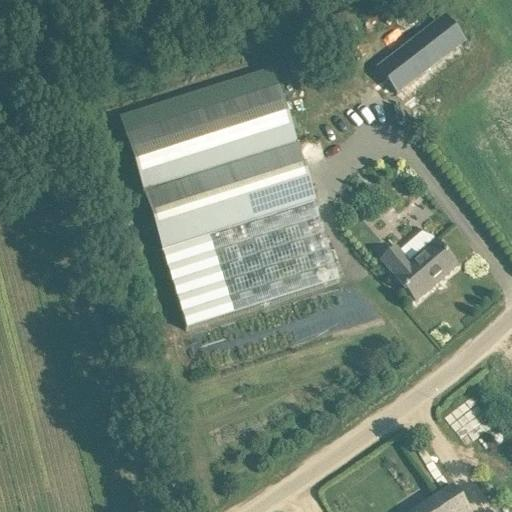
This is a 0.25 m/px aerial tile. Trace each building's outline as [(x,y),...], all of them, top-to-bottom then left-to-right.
[(453,25),(438,31),(446,49),(461,42),(453,25)] [(397,64),(385,77),(399,91),(412,79),(397,64)] [(278,90),(125,139),(186,332),(338,284),(313,205),(315,204),(278,90)] [(395,277),(394,278),(415,302),(456,267),(435,243),(424,231),(398,252),(395,249),(381,261),(395,277)] [(468,511),(452,487),(414,511),(468,511)]
